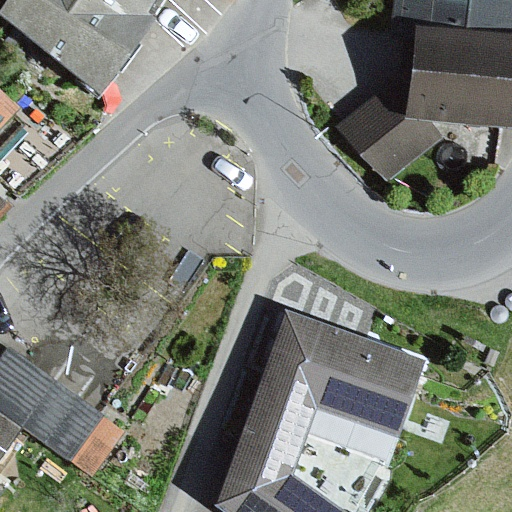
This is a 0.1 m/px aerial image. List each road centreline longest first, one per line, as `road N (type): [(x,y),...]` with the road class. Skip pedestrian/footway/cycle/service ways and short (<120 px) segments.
road 1 (tertiary): [(511,216),(453,252),(384,245),(321,199),(238,73)]
road 2 (residential): [(238,73),(157,101),(0,246)]
